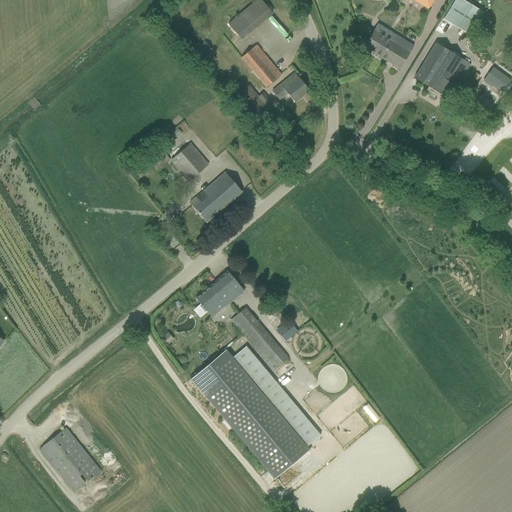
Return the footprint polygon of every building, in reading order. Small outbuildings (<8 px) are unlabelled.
[(259,0),(256,0),(251,5),(228,24),(241,39),(271,14),(259,0)] [(412,0),(428,9),(433,0),(412,0)] [(454,0),(443,19),(469,35),(482,13),(460,0),(454,0)] [(377,24),(368,39),(363,47),(399,69),(413,47),(377,24)] [(201,38),(187,50),(199,64),(214,52),(201,38)] [(435,43),(419,70),(414,78),(439,94),(454,71),(462,76),(469,64),(435,43)] [(256,45),(248,52),(241,58),(266,88),(281,75),(256,45)] [(492,68),(483,81),(491,87),(492,85),(501,92),(510,81),(492,68)] [(296,75),(281,88),(279,85),(271,91),(279,100),(286,94),(294,103),(308,91),(296,75)] [(236,96),(254,117),(266,107),(248,86),(236,96)] [(201,158),(189,145),(170,161),(188,181),(207,165),(201,158)] [(163,150),(149,159),(156,169),(169,160),(163,150)] [(498,154),(473,188),(482,195),(508,162),(498,154)] [(189,203),(199,215),(206,223),(241,192),(224,173),(202,192),(208,198),(201,204),(196,197),(189,203)] [(195,299),(202,306),(211,317),(223,307),(224,308),(244,291),(227,272),(195,299)] [(231,320),(272,370),(287,358),(245,308),(231,320)] [(245,346),(232,358),(225,350),(190,380),(274,480),(309,450),(306,447),(320,435),(245,346)] [(364,407),(374,422),(380,418),(370,403),(364,407)] [(39,449),(45,457),(74,492),(99,472),(65,429),(39,449)]
